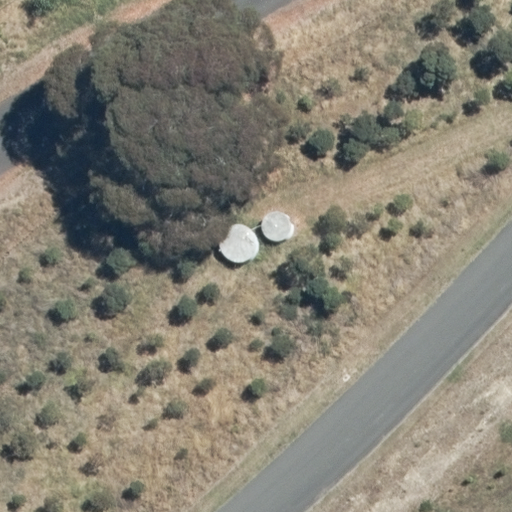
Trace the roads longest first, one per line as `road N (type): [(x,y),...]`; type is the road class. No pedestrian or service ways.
road 1 (unclassified): [(511,263),(260,511)]
road 2 (residential): [(220,0),(0,120)]
